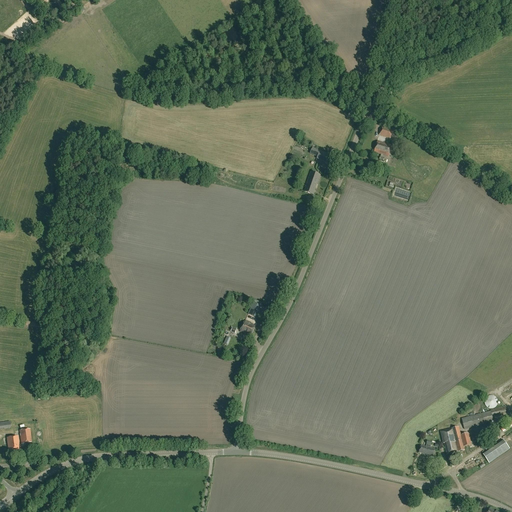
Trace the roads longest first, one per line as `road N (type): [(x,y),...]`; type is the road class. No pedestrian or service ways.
road 1 (unclassified): [(237,451),(252,370),(302,275),(368,111)]
road 2 (tertiary): [(237,451),(457,491),(511,510)]
road 3 (tertiary): [(14,495),(86,458),(237,451)]
road 4 (unclassified): [(380,95),(511,25)]
road 5 (unclassified): [(368,111),(288,0)]
road 6 (unknown): [(511,201),(401,123)]
